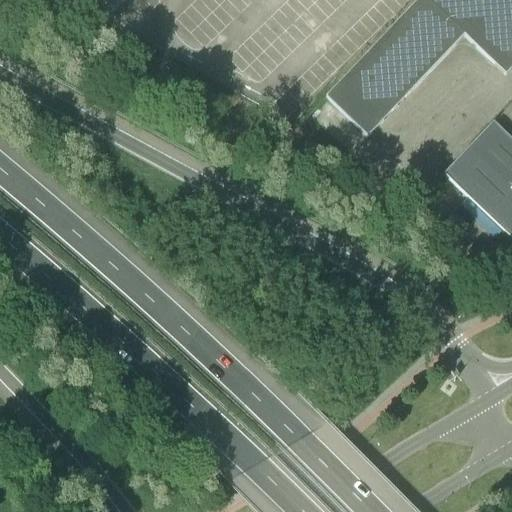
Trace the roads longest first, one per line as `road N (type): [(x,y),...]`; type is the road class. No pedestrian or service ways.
road 1 (trunk): [(488,401),(447,334),(354,265),(0,74)]
road 2 (trunk): [(371,511),(192,338),(0,172)]
road 3 (trunk): [(0,238),(298,511)]
road 4 (tertiary): [(488,401),(301,511)]
road 5 (trunk): [(0,372),(125,511)]
